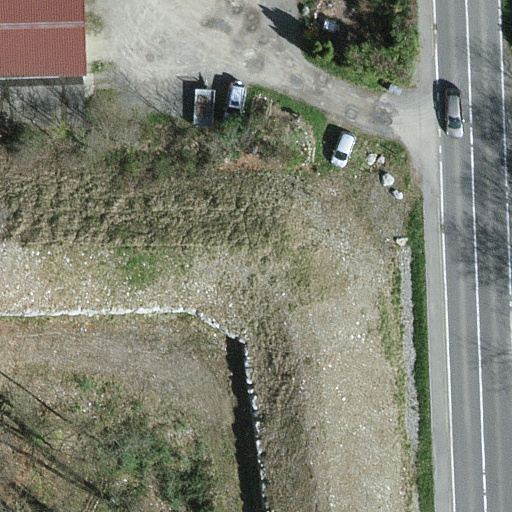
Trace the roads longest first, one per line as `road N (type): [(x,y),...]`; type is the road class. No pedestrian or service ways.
road 1 (primary): [(465,0),(483,511)]
road 2 (track): [(469,119),(389,117),(253,58),(157,0)]
